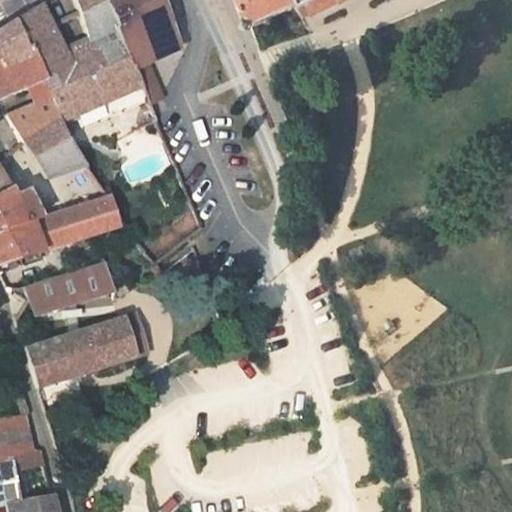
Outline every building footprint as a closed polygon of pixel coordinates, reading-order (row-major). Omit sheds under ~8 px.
[(0,0),(0,10),(10,6),(7,0),(0,0)] [(28,58),(51,105),(59,122),(141,90),(140,87),(104,0),(72,0),(89,43),(70,50),(56,19),(46,21),(42,11),(12,27),(28,58)] [(104,0),(140,87),(187,64),(159,0),(104,0)] [(245,0),(262,39),(310,19),(308,12),(317,8),(319,11),(344,0),(245,0)] [(4,69),(28,58),(12,27),(0,33),(0,60),(0,61),(4,69)] [(51,105),(28,58),(4,69),(0,61),(0,60),(0,100),(24,93),(33,111),(51,105)] [(82,129),(147,104),(141,90),(77,116),(82,129)] [(39,134),(59,122),(51,105),(33,111),(27,113),(39,134)] [(9,119),(23,143),(39,134),(27,113),(9,119)] [(39,134),(23,143),(42,181),(67,175),(69,183),(24,201),(22,194),(12,197),(0,169),(0,229),(103,192),(81,159),(61,125),(59,122),(39,134)] [(0,264),(66,241),(77,271),(104,262),(92,231),(124,220),(115,207),(108,208),(103,192),(0,229),(0,264)] [(14,293),(24,306),(121,294),(104,262),(77,271),(14,293)] [(131,357),(122,312),(58,336),(24,349),(41,386),(131,357)] [(36,448),(28,448),(18,414),(0,419),(0,507),(1,511),(51,511),(48,497),(15,503),(8,475),(41,469),(36,448)]
